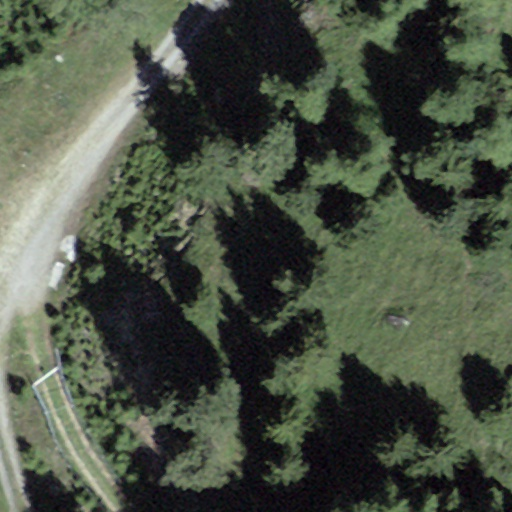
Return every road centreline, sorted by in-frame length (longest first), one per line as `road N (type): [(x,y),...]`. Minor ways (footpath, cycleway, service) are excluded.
road 1 (track): [(208,0),(106,130),(23,273)]
road 2 (track): [(23,273),(56,398),(126,511)]
